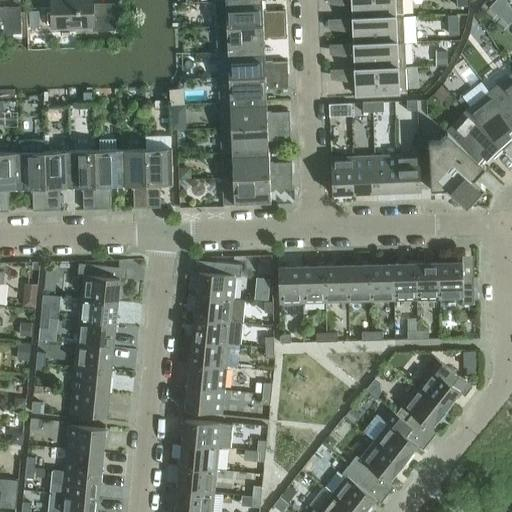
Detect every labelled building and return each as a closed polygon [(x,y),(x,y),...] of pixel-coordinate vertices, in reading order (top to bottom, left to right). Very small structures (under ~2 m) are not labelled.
[(51,0),(53,29),(93,27),(93,31),(116,31),(115,4),(94,5),(93,0),(51,0)] [(263,0),(216,2),(217,27),(286,24),(286,11),(263,12),(263,0)] [(403,0),(347,0),(348,4),(353,3),(354,19),(348,19),(348,20),(404,17),(403,0)] [(507,0),(497,0),(491,6),(500,15),(510,5),(507,0)] [(0,34),(22,34),(21,7),(0,7),(0,34)] [(404,17),(348,20),(349,29),(354,29),(355,44),(349,44),(350,45),(405,43),(417,42),(416,17),(404,17)] [(286,24),(217,27),(218,53),(265,51),(264,39),(287,38),(286,24)] [(459,26),(450,27),(450,36),(459,36),(459,26)] [(405,43),(350,45),(350,54),(355,54),(356,69),(351,69),(351,70),(406,68),(405,43)] [(265,51),(218,53),(220,78),(289,75),(288,62),(265,63),(265,51)] [(448,53),(437,53),(437,65),(448,65),(448,53)] [(406,68),(351,70),(351,79),(356,79),(357,96),(407,94),(406,68)] [(289,75),(220,78),(221,103),(267,101),(266,90),(289,89),(289,75)] [(511,76),(491,93),(511,118),(511,76)] [(436,92),(434,95),(442,103),(450,95),(441,87),(439,90),(436,92)] [(92,90),(83,91),(83,99),(92,99),(92,90)] [(511,118),(491,93),(467,112),(504,150),(511,142),(508,137),(511,133),(511,118)] [(267,101),(221,103),(222,129),(291,125),(290,112),(267,113),(267,101)] [(417,101),(407,101),(407,111),(418,111),(417,101)] [(384,102),(373,103),(374,113),(384,112),(384,102)] [(374,113),(373,103),(363,103),(363,113),(374,113)] [(329,105),(330,118),(352,117),(352,104),(329,105)] [(467,112),(447,134),(485,169),(486,168),(481,163),(490,153),(495,158),(504,150),(467,112)] [(291,125),(222,129),(223,154),(269,152),(269,140),(291,139),(291,125)] [(441,141),(429,142),(431,190),(446,190),(467,208),(486,188),(476,179),(485,169),(447,134),(441,141)] [(20,141),(20,153),(21,189),(33,189),(34,212),(47,211),(45,152),(45,140),(20,141)] [(100,151),(96,151),(97,210),(111,209),(110,187),(122,186),(121,150),(116,150),(116,140),(100,141),(100,151)] [(146,149),(121,150),(122,186),(134,186),(134,209),(148,208),(146,149)] [(172,149),(146,149),(148,208),(161,208),(161,185),(173,185),(172,149)] [(71,151),(45,152),(47,211),(60,211),(60,188),(72,188),(71,151)] [(96,151),(71,151),(72,188),(83,187),(84,210),(97,210),(96,151)] [(269,152),(223,154),(224,179),(293,176),(292,163),(269,164),(269,152)] [(20,153),(0,153),(0,212),(10,212),(9,189),(21,189),(20,153)] [(420,154),(397,155),(399,192),(421,191),(420,154)] [(397,155),(376,156),(377,193),(399,192),(397,155)] [(376,156),(354,157),(356,194),(377,193),(376,156)] [(354,157),(332,158),(333,195),(356,194),(354,157)] [(186,168),(180,168),(181,178),(191,178),(191,172),(186,168)] [(293,176),(224,179),(225,205),(271,203),(271,190),(293,189),(293,176)] [(200,272),(197,296),(233,299),(235,277),(241,277),(242,265),(216,262),(215,273),(200,272)] [(439,263),(416,264),(417,300),(440,299),(439,263)] [(463,263),(439,263),(440,299),(463,299),(463,305),(475,304),(474,278),(464,278),(463,263)] [(85,276),(82,299),(118,302),(120,279),(105,277),(106,266),(80,264),(79,276),(85,276)] [(416,264),(394,265),(395,301),(417,300),(416,264)] [(371,265),(348,266),(349,302),(372,301),(371,265)] [(394,265),(371,265),(372,301),(395,301),(394,265)] [(325,266),(303,267),(304,303),(326,302),(325,266)] [(348,266),(325,266),(326,302),(349,302),(348,266)] [(304,303),(303,267),(279,268),(280,304),(304,303)] [(45,279),(44,289),(55,290),(56,280),(45,279)] [(25,295),(23,306),(36,307),(37,296),(25,295)] [(197,296),(195,318),(243,323),(245,301),(233,299),(197,296)] [(82,299),(80,322),(116,325),(118,302),(82,299)] [(274,302),(265,303),(265,313),(274,313),(274,302)] [(42,307),(41,318),(50,319),(51,308),(42,307)] [(50,319),(41,318),(40,328),(49,329),(50,319)] [(195,318),(193,341),(229,345),(241,346),(243,323),(195,318)] [(22,322),(21,335),(31,336),(32,323),(22,322)] [(80,322),(78,344),(114,348),(116,325),(80,322)] [(419,340),(418,331),(408,331),(408,340),(419,340)] [(429,331),(418,331),(419,340),(429,339),(429,331)] [(373,341),(373,332),(362,333),(362,341),(373,341)] [(383,332),(373,332),(373,341),(384,341),(383,332)] [(327,342),(327,333),(317,334),(317,343),(327,342)] [(338,333),(327,333),(327,342),(338,342),(338,333)] [(291,334),(280,335),(281,344),(291,343),(291,334)] [(266,338),(266,348),(275,348),(274,337),(266,338)] [(193,341),(191,364),(226,367),(229,345),(193,341)] [(20,343),(19,360),(29,360),(31,344),(20,343)] [(78,344),(76,367),(111,370),(114,348),(78,344)] [(275,348),(266,348),(266,359),(275,359),(275,348)] [(38,353),(37,363),(45,364),(46,354),(38,353)] [(432,370),(418,388),(446,411),(460,393),(465,397),(473,387),(435,357),(427,367),(432,370)] [(45,364),(37,363),(36,374),(44,375),(45,364)] [(191,364),(188,386),(224,390),(226,367),(191,364)] [(478,366),(468,367),(468,376),(478,376),(478,366)] [(76,367),(73,390),(109,393),(111,370),(76,367)] [(264,383),(263,394),(272,395),(273,384),(264,383)] [(224,390),(188,386),(186,410),(222,414),(224,390)] [(412,414),(406,422),(413,428),(419,420),(432,429),(446,411),(418,388),(403,407),(412,414)] [(109,393),(73,390),(71,413),(107,417),(109,393)] [(272,395),(263,394),(262,404),(271,405),(272,395)] [(15,398),(14,409),(26,410),(27,399),(15,398)] [(42,403),(33,402),(32,413),(41,413),(42,403)] [(351,409),(344,417),(351,422),(358,414),(351,409)] [(390,424),(376,442),(404,464),(419,445),(407,436),(413,428),(406,422),(393,411),(385,420),(390,424)] [(30,429),(39,430),(40,419),(31,419),(30,429)] [(183,444),(219,447),(231,449),(233,425),(185,420),(183,444)] [(70,425),(68,449),(103,453),(106,429),(70,425)] [(11,437),(11,443),(23,444),(24,433),(17,432),(11,437)] [(323,444),(332,450),(335,446),(334,440),(329,436),(323,444)] [(258,441),(257,451),(266,452),(267,442),(258,441)] [(357,456),(350,465),(371,482),(377,473),(389,483),(404,464),(376,442),(362,459),(357,456)] [(183,444),(181,467),(216,470),(219,447),(183,444)] [(10,445),(9,453),(13,458),(21,458),(23,446),(10,445)] [(68,449),(65,472),(101,475),(103,453),(68,449)] [(266,452),(257,451),(256,462),(265,463),(266,452)] [(28,457),(26,468),(35,469),(36,458),(28,457)] [(310,460),(302,471),(308,475),(316,465),(310,460)] [(347,478),(333,495),(354,511),(366,511),(376,499),(364,490),(371,482),(350,465),(343,474),(347,478)] [(181,467),(178,489),(214,493),(216,470),(181,467)] [(35,469),(26,468),(25,478),(34,479),(35,469)] [(53,471),(51,493),(99,498),(101,475),(65,472),(53,471)] [(4,478),(3,491),(18,492),(19,480),(4,478)] [(254,486),(253,497),(262,497),(263,487),(254,486)] [(289,487),(281,497),(287,503),(296,492),(289,487)] [(178,489),(176,511),(212,511),(214,493),(178,489)] [(51,493),(49,511),(97,511),(99,498),(51,493)] [(317,511),(314,509),(312,511),(354,511),(333,495),(320,511),(317,511)] [(262,497),(253,497),(252,507),(261,508),(262,497)] [(23,503),(22,511),(30,511),(32,504),(23,503)]
